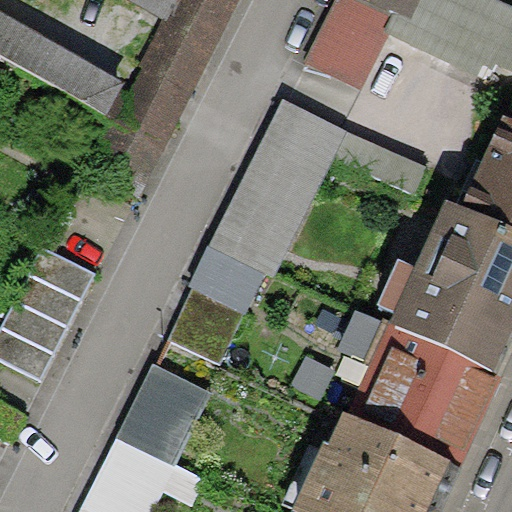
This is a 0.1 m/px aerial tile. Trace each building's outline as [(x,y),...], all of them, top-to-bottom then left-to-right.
[(176,0),(168,16),(129,97),(115,122),(163,149),(237,0),(176,0)] [(140,0),(168,16),(176,0),(140,0)] [(365,0),(341,0),(311,64),(361,88),(388,33),(396,15),(365,0)] [(365,0),(396,15),(388,33),(487,80),(497,60),(511,66),(511,9),(491,0),(365,0)] [(0,56),(115,122),(129,97),(0,22),(0,56)] [(271,278),(333,159),(344,135),(344,133),(286,106),(213,250),(264,275),(271,278)] [(511,241),(511,117),(493,160),(479,154),(470,175),(483,181),(465,221),(511,241)] [(136,200),(163,149),(115,122),(88,175),(136,200)] [(424,173),(344,135),(333,159),(413,199),(424,173)] [(499,380),(511,351),(511,241),(465,221),(452,216),(396,332),(499,380)] [(29,275),(83,301),(96,274),(43,248),(29,275)] [(264,275),(213,250),(195,291),(244,314),(264,275)] [(16,302),(69,328),(83,301),(29,275),(16,302)] [(244,314),(195,291),(169,342),(221,365),(244,314)] [(2,329),(56,356),(69,328),(16,302),(2,329)] [(383,361),(396,332),(363,317),(349,345),(376,358),(383,361)] [(56,356),(2,329),(0,332),(0,361),(42,383),(56,356)] [(455,474),(499,380),(396,332),(383,361),(376,358),(370,370),(378,374),(353,426),(455,474)] [(207,392),(157,367),(121,440),(172,465),(207,392)] [(24,415),(0,400),(0,439),(8,444),(24,415)] [(437,511),(455,474),(353,426),(338,456),(331,453),(304,511),(437,511)] [(112,461),(87,511),(88,511),(150,511),(164,487),(112,461)]
